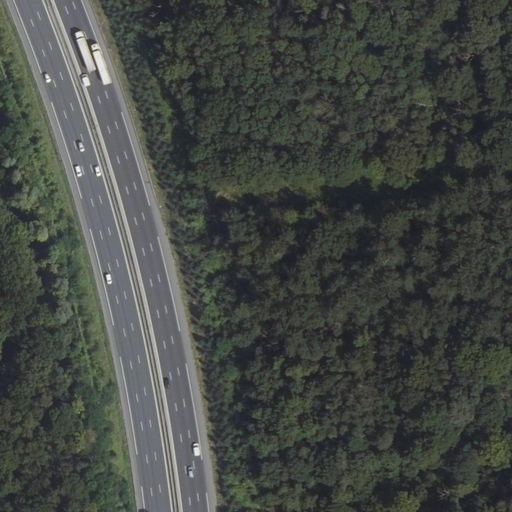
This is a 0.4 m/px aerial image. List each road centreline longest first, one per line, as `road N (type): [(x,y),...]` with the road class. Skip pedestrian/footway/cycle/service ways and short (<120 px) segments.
road 1 (trunk): [(30,0),(104,218),(161,511)]
road 2 (trunk): [(191,511),(158,310),(63,0)]
